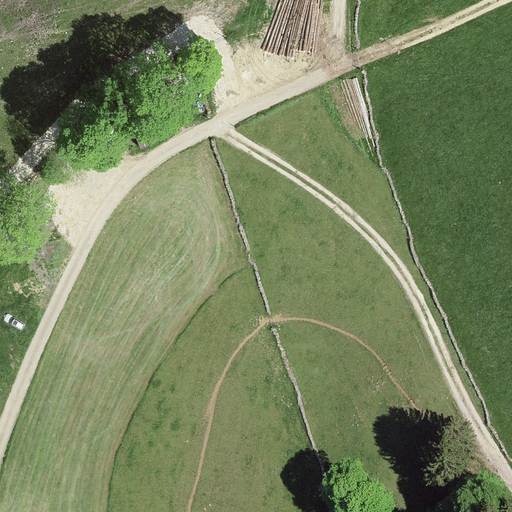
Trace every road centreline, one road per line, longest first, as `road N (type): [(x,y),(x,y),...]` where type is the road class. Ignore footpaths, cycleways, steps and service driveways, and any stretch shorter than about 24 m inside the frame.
road 1 (unclassified): [(0,439),(47,320),(123,186),(177,143),(358,60)]
road 2 (track): [(473,0),(358,60)]
